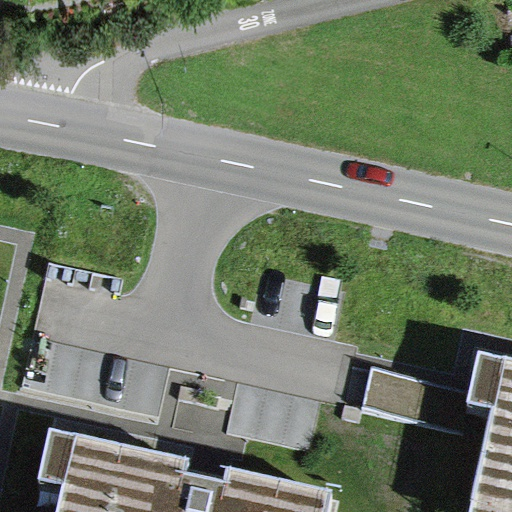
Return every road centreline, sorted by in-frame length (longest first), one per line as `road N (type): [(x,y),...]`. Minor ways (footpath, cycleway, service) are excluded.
road 1 (tertiary): [(511,225),(66,128)]
road 2 (residential): [(339,0),(118,55),(80,76),(66,128)]
